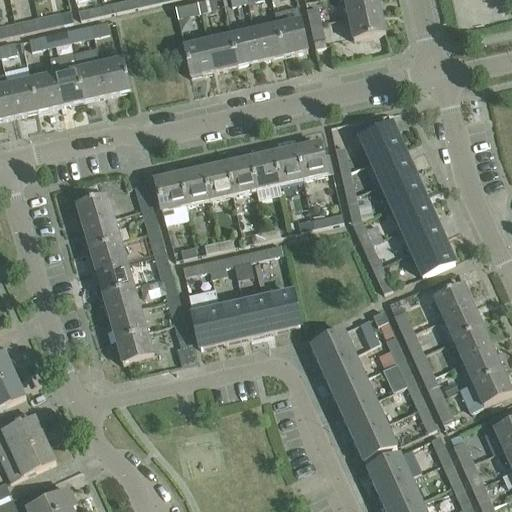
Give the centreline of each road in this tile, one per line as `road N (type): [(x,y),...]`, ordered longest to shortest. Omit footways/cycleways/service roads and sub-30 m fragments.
road 1 (unclassified): [(1,163),(440,75)]
road 2 (residential): [(353,511),(284,368),(80,406)]
road 3 (residential): [(80,406),(1,163)]
road 4 (residential): [(508,277),(465,181),(440,75)]
road 5 (residential): [(148,511),(80,406)]
